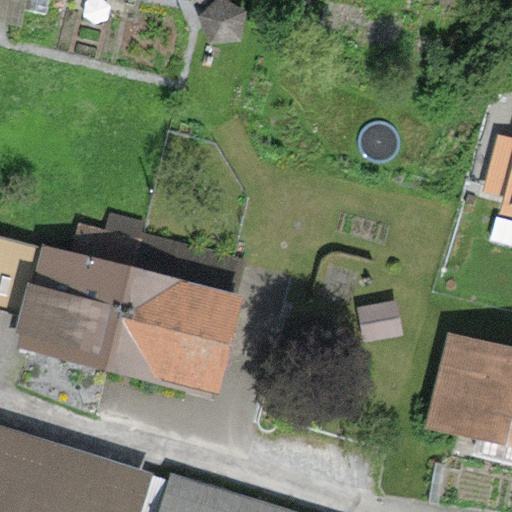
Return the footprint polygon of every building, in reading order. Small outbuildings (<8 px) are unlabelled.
[(30,314),(24,338),(108,361),(130,277),(137,246),(82,233),(75,262),(44,255),(30,314)] [(243,264),(142,237),(137,246),(130,277),(108,361),(187,381),(200,336),(216,340),(226,303),(232,305),(243,264)] [(0,306),(30,314),(44,255),(0,243),(0,306)] [(511,359),(456,346),(438,420),(511,438),(511,359)] [(0,511),(140,511),(146,494),(0,449),(0,511)] [(205,484),(202,493),(151,477),(146,494),(140,511),(262,511),(229,502),(229,491),(205,484)]
